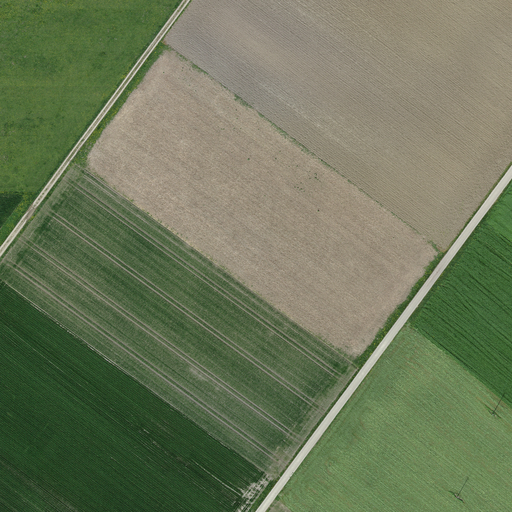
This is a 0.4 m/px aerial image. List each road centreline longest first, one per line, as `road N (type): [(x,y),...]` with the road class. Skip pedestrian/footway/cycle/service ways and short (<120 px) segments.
road 1 (track): [(511,169),(262,511)]
road 2 (track): [(185,0),(0,252)]
